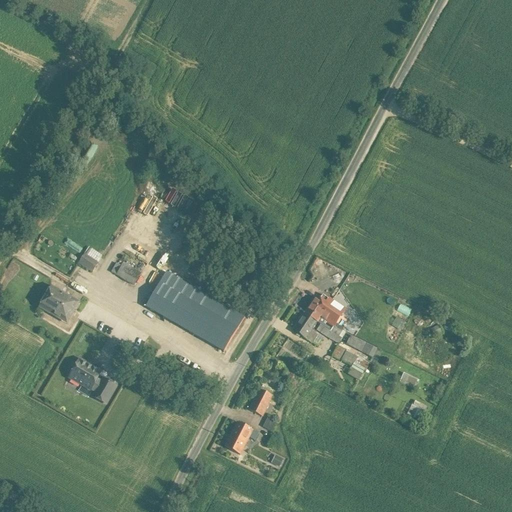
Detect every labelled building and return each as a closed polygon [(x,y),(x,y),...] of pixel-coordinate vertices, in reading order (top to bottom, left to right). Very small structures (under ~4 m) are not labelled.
[(96,263),(85,255),(80,262),(92,270),(96,263)] [(140,272),(123,262),(121,265),(116,273),(133,283),(140,272)] [(117,263),(113,270),(116,273),(121,265),(117,263)] [(242,315),(165,271),(159,281),(237,325),(242,315)] [(237,325),(159,281),(145,305),(223,349),(237,325)] [(61,292),(51,286),(38,308),(49,314),(51,311),(65,319),(70,312),(73,314),(77,306),(59,296),(61,292)] [(345,310),(322,295),(319,300),(316,297),(304,314),(316,322),(330,331),(345,310)] [(304,314),(293,331),(312,344),(318,335),(311,331),(316,322),(304,314)] [(345,333),(334,327),(331,332),(320,325),(317,331),(327,337),(339,344),(345,333)] [(350,335),(346,344),(368,355),(373,347),(350,335)] [(348,373),(358,378),(367,363),(337,346),(332,355),(352,366),(348,373)] [(100,372),(79,361),(77,365),(73,372),(70,378),(90,390),(91,389),(96,380),(100,372)] [(77,365),(72,363),(68,370),(73,372),(77,365)] [(400,382),(414,388),(418,379),(403,373),(400,382)] [(96,380),(91,389),(96,392),(101,383),(96,380)] [(115,387),(103,380),(101,383),(96,392),(93,397),(106,404),(115,387)] [(264,383),(260,390),(272,396),(276,389),(264,383)] [(260,390),(250,410),(262,417),(272,396),(260,390)] [(407,414),(419,420),(426,406),(413,400),(407,414)] [(276,423),(267,419),(263,427),(271,432),(276,423)] [(253,430),(238,423),(231,435),(246,443),(253,430)] [(246,443),(231,435),(225,447),(240,455),(246,443)] [(271,462),(279,467),(284,459),(276,455),(271,462)]
